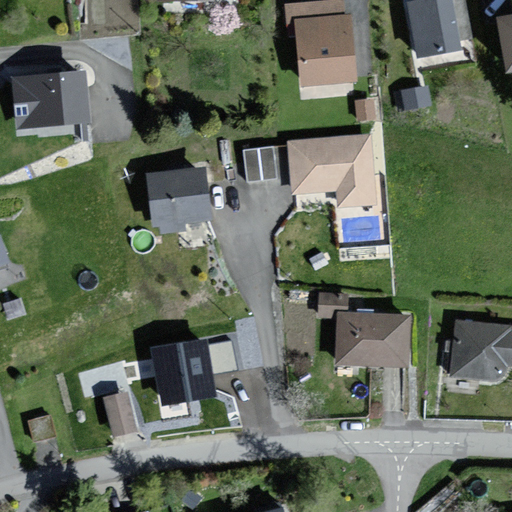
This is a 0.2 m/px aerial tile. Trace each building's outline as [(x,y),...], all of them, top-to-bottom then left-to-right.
[(472,40),(464,0),(421,0),(404,3),(412,50),(419,49),(420,59),(463,52),(461,42),(472,40)] [(344,18),(342,1),(285,7),(287,24),(298,23),(304,87),(359,82),(352,17),(344,18)] [(511,70),(511,17),(494,20),(502,72),(511,70)] [(83,122),(80,75),(13,79),(16,126),(83,122)] [(373,203),(368,137),(289,143),(292,192),(336,189),(337,205),(373,203)] [(274,141),(242,144),(245,175),(277,173),(274,141)] [(208,220),(203,170),(145,176),(150,227),(159,226),(160,233),(181,231),(180,223),(208,220)] [(403,366),(406,318),(343,315),(344,296),(320,295),(319,316),(337,317),(335,362),(403,366)] [(511,364),(511,332),(506,332),(506,328),(457,323),(451,374),(499,379),(500,363),(511,364)] [(203,348),(202,343),(153,352),(162,401),(209,393),(206,373),(234,368),(230,344),(203,348)] [(132,430),(124,395),(104,399),(113,435),(132,430)]
